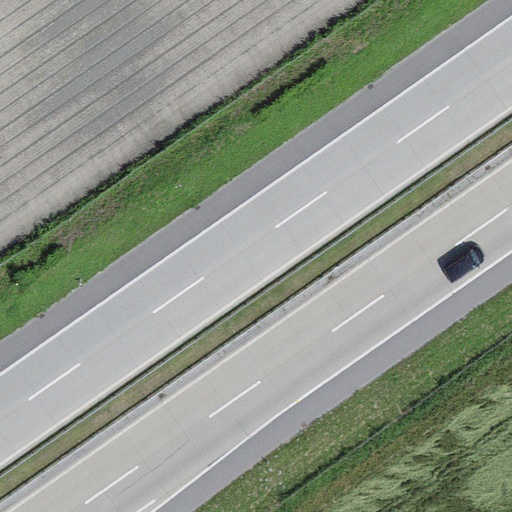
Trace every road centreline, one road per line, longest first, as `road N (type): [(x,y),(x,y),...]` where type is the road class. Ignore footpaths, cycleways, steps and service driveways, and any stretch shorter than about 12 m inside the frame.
road 1 (motorway): [(511,64),(0,422)]
road 2 (motorway): [(77,511),(511,206)]
